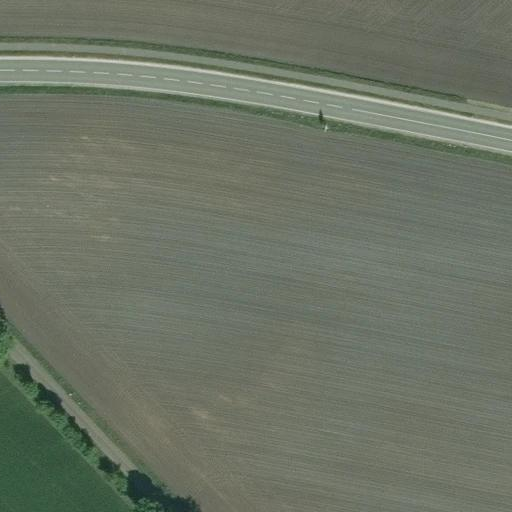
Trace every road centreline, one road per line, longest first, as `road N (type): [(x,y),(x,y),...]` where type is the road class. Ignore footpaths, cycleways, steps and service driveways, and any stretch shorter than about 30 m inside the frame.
road 1 (tertiary): [(511,142),(210,86),(0,74)]
road 2 (residential): [(168,511),(0,337)]
